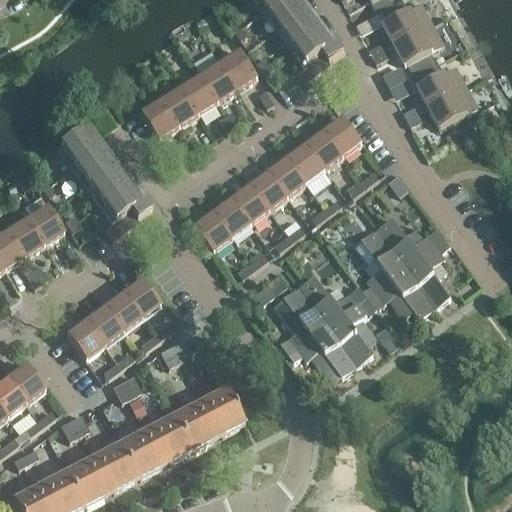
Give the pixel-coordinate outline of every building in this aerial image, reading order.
[(310,68),(316,64),(323,59),(330,68),(345,57),(338,47),(333,50),(295,0),(255,0),(308,70),(310,68)] [(365,0),(371,10),(388,0),(365,0)] [(383,48),(387,55),(433,31),(421,10),(410,16),(405,6),(377,21),(389,43),(383,48)] [(232,40),(235,38),(241,34),(237,28),(228,35),(232,40)] [(415,81),(436,70),(430,59),(444,52),(433,31),(387,55),(391,62),(398,59),(405,73),(409,71),(415,81)] [(241,34),(235,38),(241,46),(247,42),(241,34)] [(383,48),(369,56),(373,63),(387,55),(383,48)] [(387,55),(373,63),(377,70),(391,62),(387,55)] [(241,58),(221,70),(239,97),(258,85),(241,58)] [(331,70),(330,68),(323,59),(316,64),(325,74),(331,70)] [(257,70),(261,75),(270,69),(266,63),(257,70)] [(316,64),(310,68),(318,79),(325,74),(316,64)] [(310,68),(308,70),(304,73),(312,84),(318,79),(310,68)] [(270,69),(261,75),(265,81),(274,74),(270,69)] [(221,70),(202,82),(219,110),(239,97),(221,70)] [(421,118),(428,115),(467,94),(456,73),(442,80),(436,70),(415,81),(420,92),(417,94),(422,104),(417,111),(421,118)] [(312,84),(304,73),(297,78),(305,89),(312,84)] [(202,82),(182,95),(199,122),(219,110),(202,82)] [(467,94),(428,115),(439,136),(478,115),(467,94)] [(182,95),(163,107),(180,134),(199,122),(182,95)] [(259,101),(267,115),(274,110),(266,97),(259,101)] [(180,134),(163,107),(143,119),(160,147),(180,134)] [(417,111),(403,119),(407,126),(421,118),(417,111)] [(233,117),(226,121),(235,135),(242,131),(233,117)] [(425,125),(421,118),(407,126),(411,133),(425,125)] [(235,135),(226,121),(219,126),(228,139),(235,135)] [(344,124),(325,138),(344,164),(363,150),(344,124)] [(118,225),(124,221),(131,216),(137,225),(152,214),(145,204),(141,207),(86,133),(60,152),(115,227),(118,225)] [(325,138),(306,151),(326,177),(344,164),(325,138)] [(194,141),(188,146),(197,159),(203,155),(194,141)] [(197,159),(188,146),(181,150),(189,164),(197,159)] [(306,151),(288,165),(307,191),(326,177),(306,151)] [(288,165),(269,179),(289,205),(307,191),(288,165)] [(15,166),(1,177),(8,186),(22,176),(15,166)] [(374,178),(361,188),(366,194),(379,185),(374,178)] [(269,179),(251,192),(270,218),(289,205),(269,179)] [(39,197),(43,195),(48,191),(44,185),(35,192),(39,197)] [(366,194),(361,188),(348,197),(353,204),(366,194)] [(48,191),(43,195),(49,203),(55,199),(48,191)] [(251,192),(232,206),(251,232),(270,218),(251,192)] [(337,205),(325,215),(330,222),(342,212),(337,205)] [(232,206),(214,220),(233,246),(251,232),(232,206)] [(47,212),(27,225),(44,252),(64,239),(47,212)] [(330,222),(325,215),(312,225),(317,231),(330,222)] [(139,227),(137,225),(131,216),(124,221),(132,231),(139,227)] [(65,227),(69,232),(77,226),(73,220),(65,227)] [(233,246),(214,220),(195,234),(214,259),(233,246)] [(124,221),(118,225),(126,236),(132,231),(124,221)] [(27,225),(8,237),(25,264),(44,252),(27,225)] [(118,225),(115,227),(111,230),(119,241),(126,236),(118,225)] [(393,225),(377,236),(406,276),(445,247),(437,235),(423,245),(416,236),(406,243),(393,225)] [(77,226),(69,232),(73,238),(82,231),(77,226)] [(119,241),(111,230),(105,235),(113,246),(119,241)] [(301,233),(288,242),(293,249),(306,239),(301,233)] [(372,283),(359,293),(367,305),(406,276),(377,236),(362,248),(375,266),(365,273),(372,283)] [(8,237),(0,241),(0,268),(5,277),(25,264),(8,237)] [(293,249),(288,242),(275,252),(280,258),(293,249)] [(445,247),(406,276),(436,315),(451,304),(438,285),(448,278),(440,268),(445,265),(441,260),(450,253),(445,247)] [(65,256),(73,269),(80,265),(72,251),(65,256)] [(264,260),(251,269),(256,276),(269,266),(264,260)] [(256,276),(251,269),(238,279),(243,285),(256,276)] [(39,272),(32,276),(41,290),(48,285),(39,272)] [(41,290),(32,276),(25,280),(34,294),(41,290)] [(406,276),(367,305),(372,311),(381,304),(385,310),(389,306),(397,316),(404,326),(414,318),(420,327),(436,315),(406,276)] [(315,282),(299,294),(328,333),(367,305),(359,293),(345,303),(338,293),(328,301),(315,282)] [(141,285),(123,299),(142,325),(161,311),(141,285)] [(284,355),(289,362),(328,333),(299,294),(274,313),(294,341),(290,344),(293,349),(284,355)] [(0,296),(0,295),(0,310),(2,314),(9,310),(0,296)] [(123,299),(104,313),(123,339),(142,325),(123,299)] [(367,305),(328,333),(358,373),(373,361),(367,353),(377,345),(363,326),(367,323),(363,317),(372,311),(367,305)] [(104,313),(85,327),(104,353),(123,339),(104,313)] [(104,353),(85,327),(66,341),(85,367),(104,353)] [(166,332),(153,341),(158,348),(171,338),(166,332)] [(328,333),(289,362),(294,369),(303,362),(307,367),(312,364),(326,383),(336,376),(342,384),(358,373),(328,333)] [(158,348),(153,341),(140,351),(145,358),(158,348)] [(181,347),(170,353),(175,361),(185,356),(181,347)] [(160,358),(164,366),(175,361),(170,353),(160,358)] [(185,356),(175,361),(179,369),(189,364),(185,356)] [(129,359),(116,369),(121,375),(134,366),(129,359)] [(175,361),(164,366),(169,375),(179,369),(175,361)] [(121,375),(116,369),(103,378),(108,385),(121,375)] [(26,370),(7,384),(26,410),(45,396),(26,370)] [(134,382),(123,387),(128,396),(138,390),(134,382)] [(7,384),(0,389),(0,412),(8,424),(26,410),(7,384)] [(113,393),(117,401),(128,396),(123,387),(113,393)] [(138,390),(128,396),(132,404),(142,398),(138,390)] [(223,397),(122,450),(118,452),(136,486),(244,430),(226,395),(223,397)] [(128,396),(117,401),(122,409),(132,404),(128,396)] [(0,412),(0,429),(8,424),(0,412)] [(51,417),(38,426),(43,433),(55,424),(51,417)] [(81,421),(71,426),(75,434),(86,429),(81,421)] [(43,433),(38,426),(25,436),(30,443),(43,433)] [(61,431),(65,439),(75,434),(71,426),(61,431)] [(86,429),(75,434),(80,442),(90,437),(86,429)] [(75,434),(65,439),(69,448),(80,442),(75,434)] [(14,444),(1,453),(6,460),(19,451),(14,444)] [(86,511),(136,486),(118,452),(13,506),(16,511),(86,511)] [(34,456),(24,462),(29,470),(39,465),(34,456)] [(29,470),(24,462),(14,467),(18,475),(29,470)]
